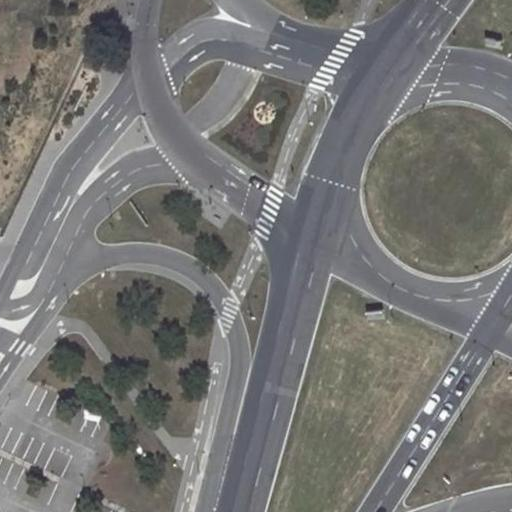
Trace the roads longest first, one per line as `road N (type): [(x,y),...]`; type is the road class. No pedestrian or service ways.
road 1 (unclassified): [(52,255),(194,261),(222,287),(246,355),(208,511)]
road 2 (primary): [(310,233),(245,511)]
road 3 (primary): [(375,511),(494,322)]
road 4 (unclassified): [(310,233),(367,275),(494,322)]
road 5 (unclassified): [(145,76),(68,165),(60,239)]
road 6 (primary): [(382,69),(338,137),(310,233)]
road 7 (residential): [(181,143),(310,233)]
road 8 (unclassified): [(60,239),(105,191),(181,143)]
road 9 (unclassified): [(181,143),(224,103),(243,69),(249,15)]
road 10 (residential): [(382,69),(299,45),(249,15)]
road 11 (unclassified): [(511,90),(499,81),(382,69)]
road 12 (unclassified): [(249,15),(205,27),(145,76)]
